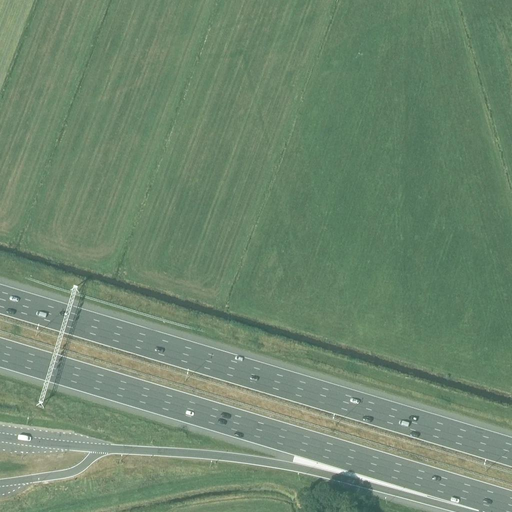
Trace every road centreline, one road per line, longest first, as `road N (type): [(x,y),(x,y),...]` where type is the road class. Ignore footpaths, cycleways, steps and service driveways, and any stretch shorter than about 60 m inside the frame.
road 1 (motorway): [(511,453),(0,300)]
road 2 (motorway): [(0,352),(484,498)]
road 3 (motorway): [(99,448),(263,461),(388,490),(484,498)]
